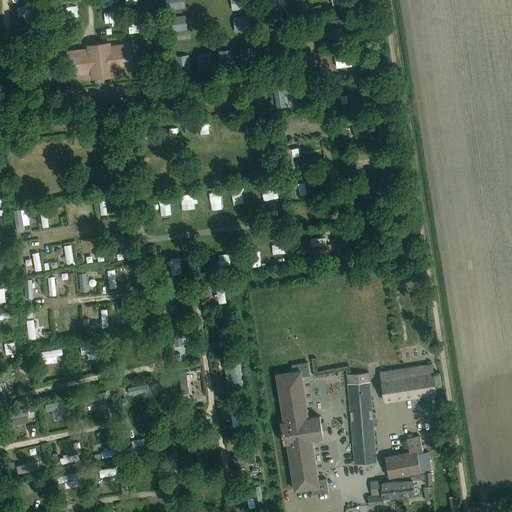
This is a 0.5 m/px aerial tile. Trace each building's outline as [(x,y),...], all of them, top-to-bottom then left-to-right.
[(122,9),(112,9),(113,19),(122,18),(122,9)] [(87,47),(66,50),(70,76),(90,73),(91,79),(116,76),(115,71),(135,68),(132,42),(111,44),(111,41),(87,44),(87,47)] [(189,61),(198,61),(197,46),(188,46),(189,61)] [(38,66),(41,82),(47,81),(45,65),(44,65),(39,66),(39,65),(38,66)] [(260,113),(252,114),(254,127),(262,125),(260,113)] [(226,129),(234,128),(233,118),(225,118),(226,129)] [(292,131),(318,129),(317,121),(291,123),(292,131)] [(172,126),(174,138),(181,137),(178,125),(172,126)] [(37,147),(39,159),(46,157),(43,145),(37,147)] [(218,178),(227,175),(223,161),(213,164),(218,178)] [(174,172),(165,173),(166,182),(175,181),(174,172)] [(210,190),(200,190),(201,203),(211,203),(210,190)] [(182,207),(192,207),(193,195),(182,195),(182,207)] [(77,218),(84,217),(82,199),(74,200),(77,218)] [(91,200),(87,206),(93,210),(96,204),(91,200)] [(80,258),(78,240),(71,241),(73,259),(80,258)] [(87,285),(94,284),(93,268),(85,269),(87,285)] [(32,276),(31,294),(39,295),(40,276),(32,276)] [(220,280),(225,299),(231,298),(227,278),(220,280)] [(179,332),(182,348),(189,346),(186,331),(179,332)] [(23,335),(4,338),(5,346),(24,343),(23,335)] [(92,344),(93,350),(105,347),(103,341),(92,344)] [(49,354),(63,352),(62,345),(48,347),(49,354)] [(308,362),(298,363),(292,364),(293,371),(276,374),(284,421),(280,422),(284,443),(287,442),(295,490),(311,487),(312,494),(328,491),(326,478),(318,480),(311,438),(323,436),(320,416),(308,417),(302,376),(310,375),(308,362)] [(434,374),(433,371),(432,363),(380,371),(385,401),(436,393),(435,386),(441,385),(439,373),(434,374)] [(368,372),(357,373),(347,374),(355,463),(376,462),(375,452),(372,416),(376,416),(375,411),(372,412),(370,394),(368,372)] [(447,440),(446,435),(445,428),(420,432),(420,435),(407,437),(409,451),(386,456),(388,478),(399,477),(400,477),(401,477),(407,476),(421,472),(431,472),(431,471),(430,472),(429,456),(428,451),(423,452),(422,445),(447,440)] [(246,454),(253,452),(251,445),(244,446),(246,454)] [(72,459),(84,455),(82,449),(70,453),(72,459)] [(67,478),(87,475),(86,469),(67,472),(67,478)] [(401,477),(403,497),(414,496),(413,480),(425,479),(426,484),(432,483),(433,486),(435,486),(434,471),(431,471),(431,472),(421,472),(407,476),(401,477)] [(383,499),(403,497),(401,477),(400,477),(399,477),(399,481),(382,482),(382,481),(374,484),(378,503),(383,503),(383,499)] [(374,484),(382,481),(382,480),(370,481),(371,496),(368,496),(369,504),(378,503),(374,484)] [(353,504),(353,511),(361,511),(362,503),(353,504)]
